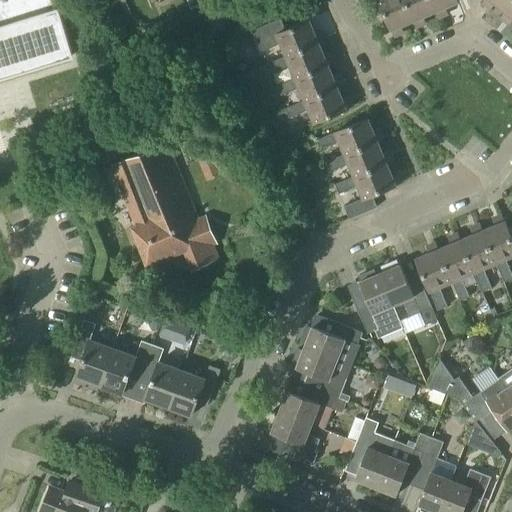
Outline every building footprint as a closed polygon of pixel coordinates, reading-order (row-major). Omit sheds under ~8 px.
[(0,0),(0,73),(69,53),(53,0),(0,0)] [(363,0),(369,12),(380,7),(391,32),(394,39),(404,35),(401,28),(412,23),(402,0),(363,0)] [(402,0),(412,23),(413,23),(416,30),(426,25),(423,18),(433,14),(426,0),(402,0)] [(448,16),(445,9),(454,5),(451,0),(426,0),(433,14),(435,13),(438,20),(448,16)] [(511,0),(483,0),(480,4),(489,11),(494,5),(504,13),(511,3),(511,0)] [(504,13),(499,20),(507,27),(511,21),(511,3),(504,13)] [(280,49),(323,32),(322,30),(313,34),(308,21),(285,30),(280,19),(252,31),(261,52),(278,45),(280,49)] [(291,74),(333,57),(331,52),(323,56),(317,44),(326,40),(323,32),(280,49),(284,57),(266,65),(270,74),(288,67),(291,74)] [(302,99),(344,82),(340,75),(332,78),(327,66),(335,62),(333,57),(291,74),(293,79),(275,87),(279,97),(297,89),(302,99)] [(344,82),(302,99),(303,102),(285,109),(289,119),(307,111),(313,125),(346,111),(346,110),(354,107),(350,97),(342,100),(336,88),(345,85),(344,82)] [(339,142),(344,155),(345,155),(378,141),(385,138),(380,129),(373,131),(368,118),(335,132),(335,133),(315,141),(319,150),(339,142)] [(387,163),(394,161),(390,151),(383,153),(378,141),(345,155),(344,155),(325,163),(328,173),(348,164),(354,177),(387,163)] [(191,212),(165,144),(109,167),(136,235),(133,236),(145,267),(183,252),(190,271),(217,260),(211,246),(214,245),(206,223),(200,225),(194,211),(191,212)] [(220,178),(234,170),(224,154),(211,162),(220,178)] [(338,195),(358,186),(363,199),(344,207),(349,219),(377,207),(372,197),(396,186),(403,183),(399,173),(392,175),(387,163),(354,177),(334,185),(338,195)] [(511,255),(511,243),(503,224),(505,223),(501,214),(491,218),(495,227),(482,232),(495,262),(503,283),(511,279),(511,276),(504,259),(511,255)] [(495,262),(482,232),(479,223),(469,227),(472,237),(460,241),(472,272),(481,292),(490,288),(482,267),(495,262)] [(472,272),(460,241),(457,232),(446,237),(450,246),(438,250),(450,281),(459,302),(469,298),(460,277),(472,272)] [(450,281),(438,250),(435,242),(424,246),(428,255),(414,261),(427,290),(428,290),(437,311),(446,307),(438,286),(450,281)] [(378,275),(392,307),(402,302),(408,317),(419,312),(424,325),(436,320),(418,274),(404,280),(398,266),(378,275)] [(380,311),(392,307),(378,275),(358,283),(364,297),(353,301),(367,334),(385,327),(386,325),(380,311)] [(357,345),(362,333),(318,316),(305,349),(335,361),(343,340),(357,345)] [(111,349),(89,341),(95,324),(84,320),(70,358),(80,361),(74,378),(98,386),(111,349)] [(470,338),(463,343),(467,349),(474,344),(470,338)] [(138,382),(151,345),(140,341),(135,357),(111,349),(98,386),(122,395),(128,378),(138,382)] [(166,409),(180,371),(158,364),(163,349),(151,345),(138,382),(148,385),(143,401),(166,409)] [(331,371),(335,361),(305,349),(296,370),(314,377),(310,388),(338,399),(347,378),(331,371)] [(511,355),(509,357),(511,361),(511,368),(497,380),(511,400),(511,355)] [(433,389),(445,394),(457,398),(458,401),(470,393),(458,376),(454,379),(439,358),(427,387),(433,389)] [(208,366),(205,376),(216,380),(220,370),(208,366)] [(180,371),(166,409),(191,418),(196,404),(206,408),(216,380),(205,376),(203,380),(180,371)] [(377,389),(381,378),(368,374),(365,385),(377,389)] [(397,388),(400,379),(387,374),(384,383),(397,388)] [(463,404),(476,422),(478,420),(480,422),(491,413),(505,433),(511,428),(511,400),(497,380),(463,404)] [(334,410),(338,399),(310,388),(305,399),(287,392),(279,413),(309,425),(318,404),(334,410)] [(306,434),(309,425),(279,413),(271,434),(288,441),(284,452),(313,463),(318,451),(315,450),(319,440),(306,434)] [(354,480),(374,488),(387,456),(388,457),(394,441),(373,432),(361,427),(356,441),(355,441),(349,456),(350,457),(348,461),(360,465),(354,480)] [(411,486),(430,438),(420,433),(414,448),(394,441),(388,457),(387,456),(374,488),(395,496),(401,482),(411,486)] [(435,511),(437,511),(450,481),(456,467),(436,459),(443,443),(430,438),(411,486),(422,490),(416,505),(419,506),(420,511),(423,511),(433,511),(434,511),(435,511)] [(450,481),(437,511),(461,511),(464,507),(476,511),(489,478),(469,470),(463,486),(450,481)] [(97,511),(105,492),(68,479),(63,494),(49,489),(40,511),(97,511)]
